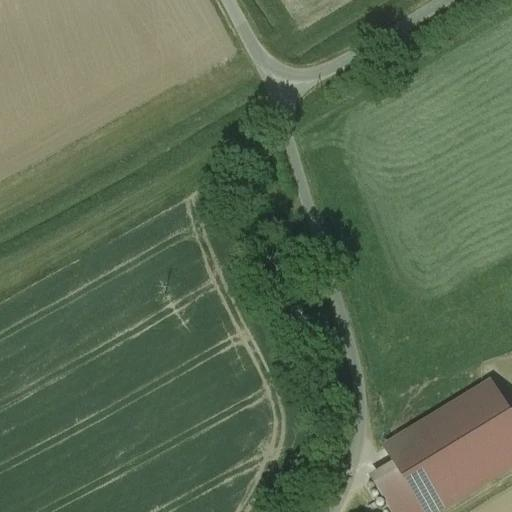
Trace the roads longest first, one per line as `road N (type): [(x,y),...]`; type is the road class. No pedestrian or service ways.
road 1 (unclassified): [(278,96),(362,402),(347,476),(330,511)]
road 2 (unclassified): [(278,96),(444,0)]
